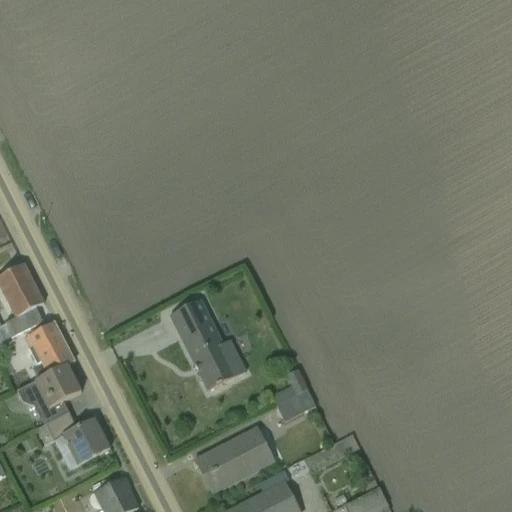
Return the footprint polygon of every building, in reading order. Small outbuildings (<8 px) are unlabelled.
[(0,298),(11,320),(42,304),(21,264),(0,275),(0,298)] [(167,319),(203,390),(244,369),(208,298),(167,319)] [(47,375),(66,366),(74,362),(54,322),(28,335),(47,375)] [(34,419),(81,396),(66,366),(47,375),(20,389),(34,419)] [(302,430),(330,416),(316,387),(288,401),(302,430)] [(12,432),(12,413),(3,413),(3,432),(12,432)] [(70,470),(107,452),(92,421),(55,438),(70,470)] [(210,496),(273,465),(256,430),(193,461),(210,496)] [(101,511),(134,511),(140,509),(124,478),(93,494),(101,511)] [(219,511),(298,511),(282,480),(219,511)]
